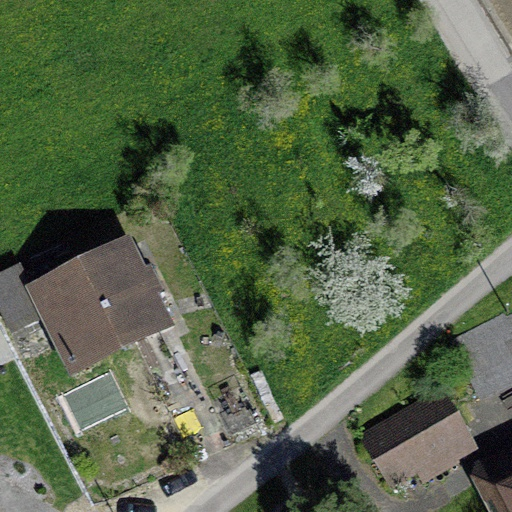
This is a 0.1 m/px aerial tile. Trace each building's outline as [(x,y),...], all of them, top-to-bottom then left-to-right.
[(160,330),(121,251),(42,291),(78,368),(160,330)] [(18,268),(0,275),(0,312),(6,327),(42,311),(18,268)] [(504,315),(452,341),(475,390),(511,370),(511,315),(507,318),(504,315)] [(398,479),(459,441),(435,401),(374,437),(398,479)] [(511,511),(511,479),(494,489),(505,511),(511,511)]
